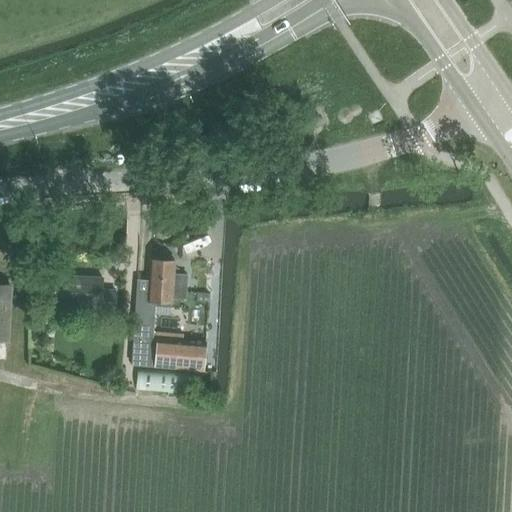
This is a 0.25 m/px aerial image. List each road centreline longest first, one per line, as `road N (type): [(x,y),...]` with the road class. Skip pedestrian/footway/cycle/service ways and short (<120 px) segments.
road 1 (unclassified): [(0,191),(294,171),(396,146),(476,106)]
road 2 (secondary): [(0,127),(209,57)]
road 3 (tertiary): [(401,0),(476,106)]
road 4 (secondary): [(209,57),(324,0)]
